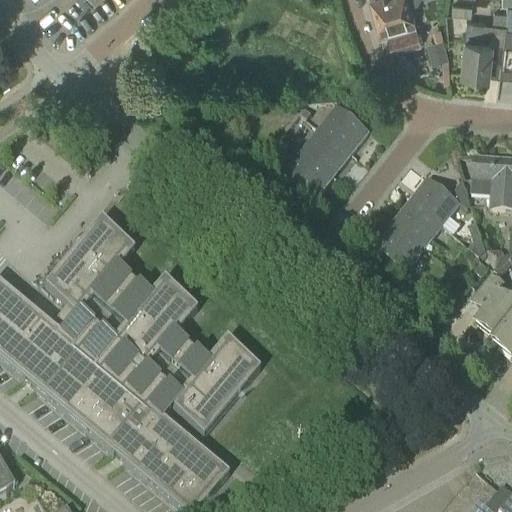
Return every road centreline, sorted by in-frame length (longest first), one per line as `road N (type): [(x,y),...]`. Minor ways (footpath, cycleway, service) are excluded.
road 1 (residential): [(308,275),(63,81)]
road 2 (residential): [(488,422),(308,275)]
road 3 (residential): [(308,275),(428,112)]
road 4 (residential): [(357,511),(462,449),(488,422)]
road 5 (residential): [(428,112),(399,96),(377,66),(352,0)]
road 6 (residential): [(63,81),(155,0)]
